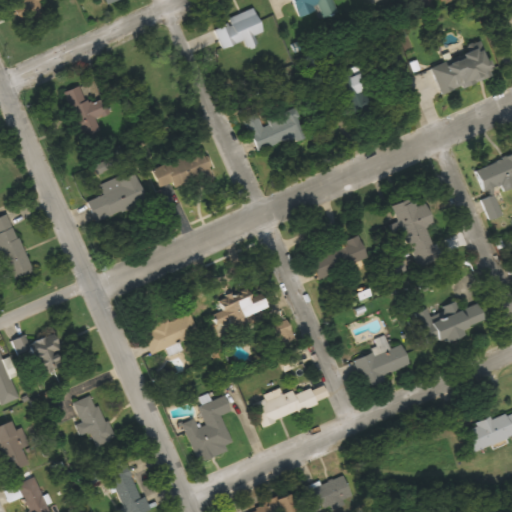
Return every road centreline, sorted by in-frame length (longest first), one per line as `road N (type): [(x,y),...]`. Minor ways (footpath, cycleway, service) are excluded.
road 1 (residential): [(0,324),(511,98)]
road 2 (tertiary): [(187,511),(0,85)]
road 3 (residential): [(343,426),(166,0)]
road 4 (residential): [(181,498),(511,350)]
road 5 (residential): [(511,326),(371,0)]
road 6 (tertiary): [(0,70),(158,0)]
